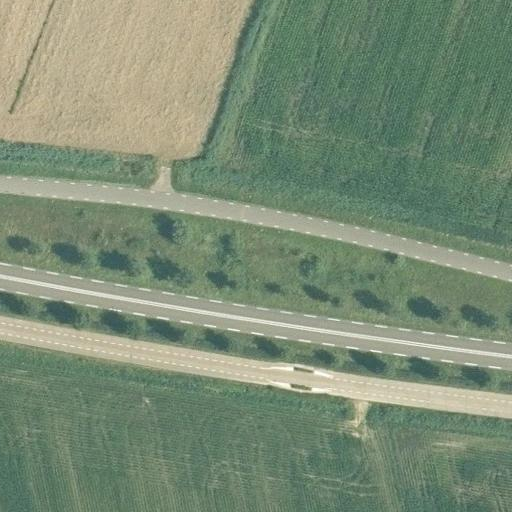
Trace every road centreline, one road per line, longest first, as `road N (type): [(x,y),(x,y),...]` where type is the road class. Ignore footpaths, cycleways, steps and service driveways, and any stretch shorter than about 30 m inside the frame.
road 1 (unclassified): [(511,271),(244,214),(0,184)]
road 2 (unclassified): [(511,407),(0,325)]
road 3 (secondary): [(511,356),(0,275)]
